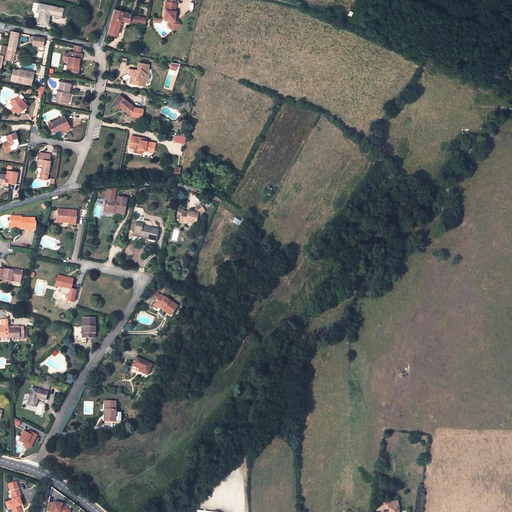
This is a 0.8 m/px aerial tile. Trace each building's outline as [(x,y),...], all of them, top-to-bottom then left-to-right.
[(61,18),(61,16),(63,9),(63,8),(38,3),(37,12),(39,12),(37,23),(47,25),(50,14),(54,15),(54,16),(61,18)] [(166,4),(165,3),(165,12),(164,22),(168,22),(168,26),(171,30),(177,26),(174,23),(175,19),(175,13),(174,13),(175,4),(166,4)] [(112,19),(108,33),(116,35),(120,21),(123,12),(114,9),(112,19)] [(130,22),(131,16),(132,14),(123,12),(120,21),(129,22),(130,22)] [(145,19),(131,16),(130,22),(144,24),(144,23),(145,19)] [(171,30),(172,32),(180,26),(175,19),(174,23),(177,26),(171,30)] [(11,31),(6,59),(13,60),(14,59),(18,60),(20,51),(15,50),(17,40),(19,40),(20,33),(11,31)] [(43,46),(43,45),(44,40),(44,38),(34,36),(33,44),(43,46)] [(68,61),(67,65),(70,66),(69,70),(78,72),(80,64),(79,63),(80,59),(81,59),(82,54),(80,53),(73,52),(70,51),(69,53),(68,61)] [(127,74),(128,75),(130,76),(129,82),(143,85),(144,80),(146,80),(147,80),(149,74),(146,72),(148,69),(149,65),(138,63),(138,66),(138,67),(140,68),(139,69),(137,69),(130,69),(127,74)] [(18,75),(17,78),(16,80),(18,80),(18,82),(22,83),(25,72),(18,71),(18,75)] [(33,74),(25,72),(22,83),(31,85),(33,74)] [(56,100),(65,103),(67,95),(68,95),(68,93),(69,93),(70,84),(60,82),(59,91),(57,91),(56,96),(56,100)] [(121,107),(129,114),(134,107),(120,95),(113,103),(119,109),(121,107)] [(18,96),(10,103),(13,107),(11,109),(15,113),(17,111),(18,113),(20,111),(25,107),(27,105),(25,103),(27,101),(24,98),(21,100),(18,96)] [(137,110),(134,107),(129,114),(132,116),(137,110)] [(49,124),(53,132),(56,131),(61,128),(63,127),(65,131),(70,129),(64,116),(49,124)] [(3,142),(6,151),(16,148),(18,143),(15,133),(6,136),(5,135),(1,136),(0,138),(1,142),(3,142)] [(129,147),(135,148),(138,149),(137,152),(142,153),(142,150),(145,151),(146,149),(153,151),(155,144),(151,143),(151,142),(144,140),(140,139),(140,138),(131,136),(129,147)] [(41,173),(40,178),(47,180),(50,161),(49,160),(50,154),(41,153),(40,159),(39,159),(37,170),(40,171),(39,173),(41,173)] [(0,173),(0,182),(8,184),(8,182),(15,183),(17,173),(7,171),(7,175),(0,173)] [(104,212),(114,213),(115,210),(124,211),(127,199),(117,197),(117,200),(114,199),(116,187),(111,187),(107,188),(106,199),(104,212)] [(204,211),(199,205),(194,209),(193,213),(190,212),(189,213),(188,213),(188,214),(186,214),(186,212),(182,211),(183,210),(179,209),(177,217),(181,218),(180,223),(186,225),(186,222),(191,224),(191,225),(195,225),(197,219),(198,214),(201,215),(202,213),(204,211)] [(77,211),(58,210),(57,222),(66,223),(66,222),(68,222),(68,223),(76,223),(77,211)] [(10,216),(10,228),(19,228),(19,227),(21,227),(21,229),(35,230),(35,222),(34,222),(34,218),(21,218),(21,216),(10,216)] [(136,223),(134,233),(139,234),(139,237),(155,241),(158,230),(142,226),(142,225),(136,223)] [(4,270),(2,278),(2,279),(12,282),(12,279),(20,281),(22,270),(14,269),(14,271),(11,270),(4,269),(4,270)] [(61,286),(60,291),(70,294),(73,279),(58,275),(55,285),(61,286)] [(156,301),(155,303),(153,306),(153,307),(157,309),(158,310),(159,310),(160,309),(162,307),(164,309),(163,311),(167,314),(170,316),(177,306),(161,294),(160,295),(156,301)] [(82,327),(73,327),(73,341),(82,341),(82,343),(85,343),(86,339),(94,339),(94,319),(83,319),(82,327)] [(0,336),(4,337),(9,336),(9,338),(15,338),(24,337),(23,329),(23,326),(19,327),(13,327),(13,326),(8,326),(4,326),(0,326),(0,336)] [(139,369),(139,371),(147,375),(152,365),(136,357),(132,365),(139,369)] [(43,380),(40,390),(47,392),(50,382),(43,380)] [(29,395),(28,401),(27,404),(35,406),(38,398),(45,400),(48,392),(47,392),(40,390),(31,388),(29,395)] [(115,402),(104,401),(104,409),(106,409),(105,421),(115,421),(115,402)] [(24,431),(19,441),(24,443),(27,447),(32,444),(37,435),(29,431),(28,433),(24,431)] [(12,508),(13,511),(15,511),(14,511),(20,511),(19,506),(22,505),(19,498),(21,497),(19,491),(11,493),(13,500),(12,501),(13,502),(11,502),(11,501),(6,503),(8,509),(12,508)] [(397,501),(387,502),(389,511),(387,511),(397,511),(399,511),(397,501)] [(54,504),(49,503),(47,511),(48,511),(67,511),(68,508),(62,506),(62,504),(60,504),(57,503),(54,503),(54,504)]
